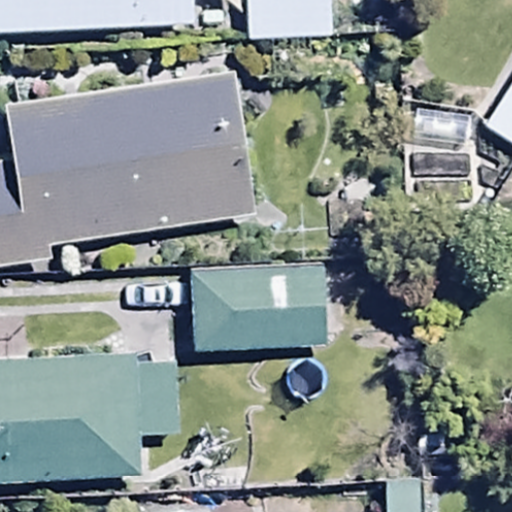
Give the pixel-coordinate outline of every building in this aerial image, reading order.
[(0,0),(0,46),(215,40),(213,0),(0,0)] [(331,0),(251,0),(253,49),(333,47),(331,0)] [(0,180),(0,268),(267,230),(245,81),(19,113),(29,176),(0,180)] [(511,122),(497,143),(511,153),(511,122)] [(205,285),(207,366),(347,362),(345,282),(205,285)] [(0,368),(0,498),(151,492),(149,449),(191,447),(188,375),(146,377),(145,362),(0,368)] [(421,511),(422,491),(387,491),(386,511),(421,511)]
